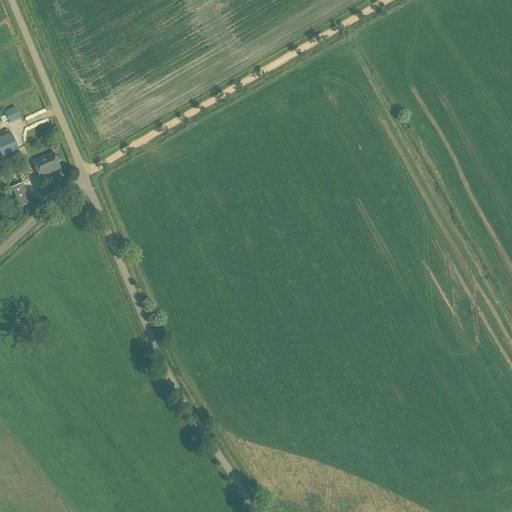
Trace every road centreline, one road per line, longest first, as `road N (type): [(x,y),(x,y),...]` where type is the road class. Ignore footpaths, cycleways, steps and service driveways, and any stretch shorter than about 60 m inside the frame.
road 1 (unclassified): [(255,511),(147,334),(82,174)]
road 2 (track): [(82,174),(388,0)]
road 3 (unclassified): [(82,174),(9,0)]
